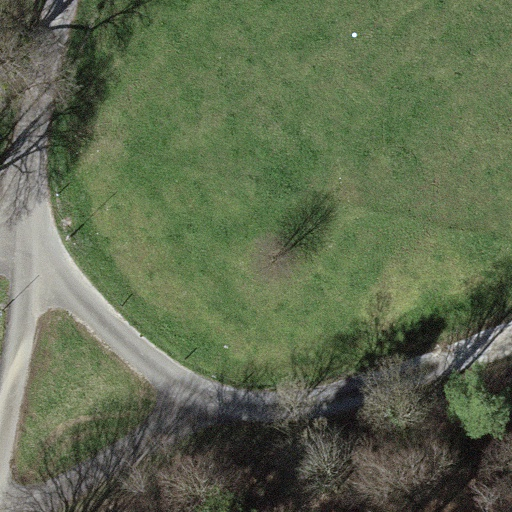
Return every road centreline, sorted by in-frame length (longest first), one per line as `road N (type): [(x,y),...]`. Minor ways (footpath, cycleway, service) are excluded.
road 1 (trunk): [(341,511),(225,0)]
road 2 (track): [(33,274),(218,369),(285,387),(379,379),(511,338)]
road 3 (track): [(0,501),(285,387)]
road 4 (track): [(0,469),(33,274)]
